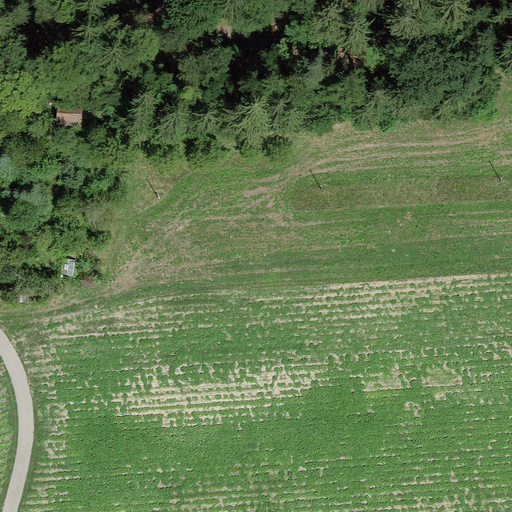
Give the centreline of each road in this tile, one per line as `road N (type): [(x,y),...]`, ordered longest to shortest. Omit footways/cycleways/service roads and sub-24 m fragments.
road 1 (track): [(145,0),(299,49),(378,65),(482,70)]
road 2 (residential): [(7,511),(22,448),(22,396),(0,347)]
